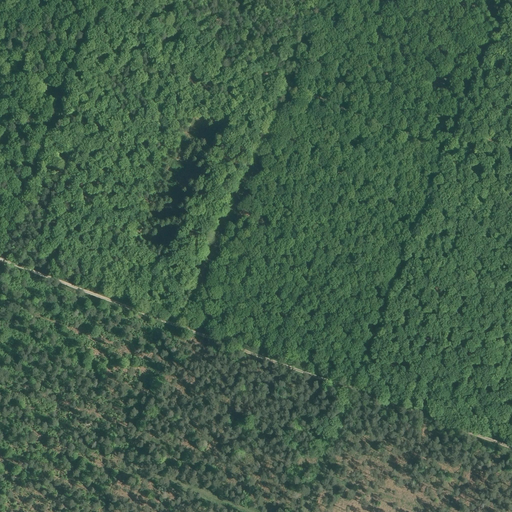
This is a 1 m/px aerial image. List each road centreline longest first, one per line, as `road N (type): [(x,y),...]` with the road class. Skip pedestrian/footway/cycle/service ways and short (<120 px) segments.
road 1 (track): [(70,0),(511,171)]
road 2 (track): [(507,0),(360,390)]
road 3 (track): [(360,390),(0,257)]
road 4 (track): [(100,0),(0,253)]
road 5 (track): [(511,447),(360,390)]
road 6 (track): [(311,511),(360,390)]
